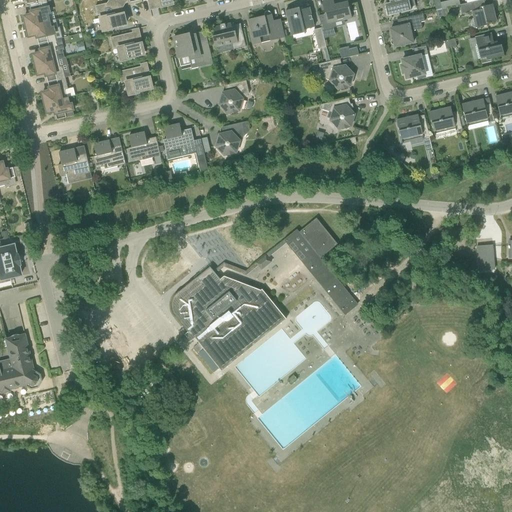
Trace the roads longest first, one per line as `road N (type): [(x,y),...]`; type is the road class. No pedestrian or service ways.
road 1 (residential): [(95,402),(64,365),(44,289),(42,267),(50,260),(265,202),(470,211),(511,205)]
road 2 (residential): [(29,124),(53,129),(166,103),(173,93),(161,28),(261,0)]
road 3 (residential): [(367,0),(394,97),(511,70)]
road 4 (residential): [(0,0),(29,124)]
